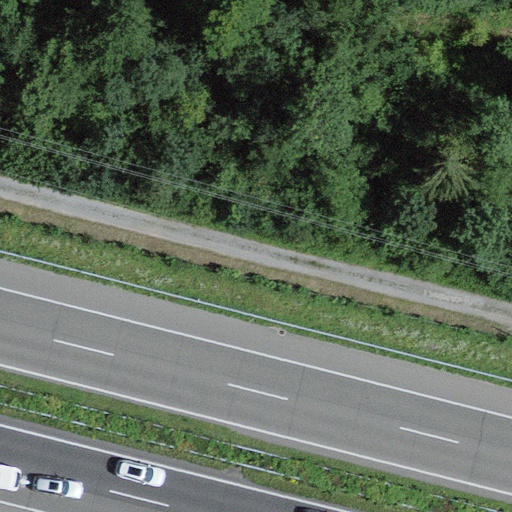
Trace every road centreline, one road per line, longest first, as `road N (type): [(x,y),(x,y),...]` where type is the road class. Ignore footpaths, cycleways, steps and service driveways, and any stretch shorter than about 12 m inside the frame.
road 1 (motorway): [(511,456),(0,325)]
road 2 (motorway): [(0,462),(195,511)]
